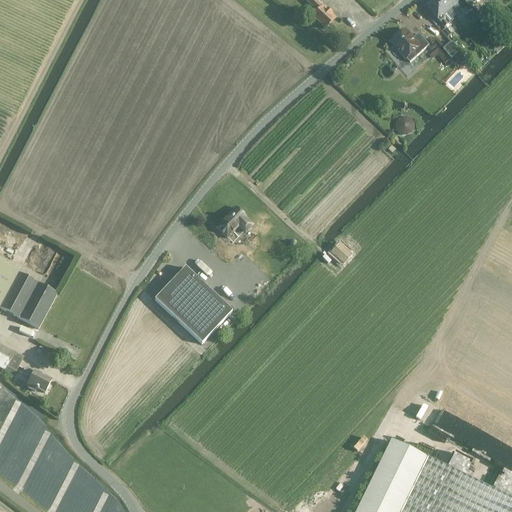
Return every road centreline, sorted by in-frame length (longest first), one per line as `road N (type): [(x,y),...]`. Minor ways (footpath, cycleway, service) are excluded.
road 1 (unclassified): [(134,511),(82,453),(69,425),(136,279),(265,122),(409,0)]
road 2 (track): [(336,266),(227,163)]
